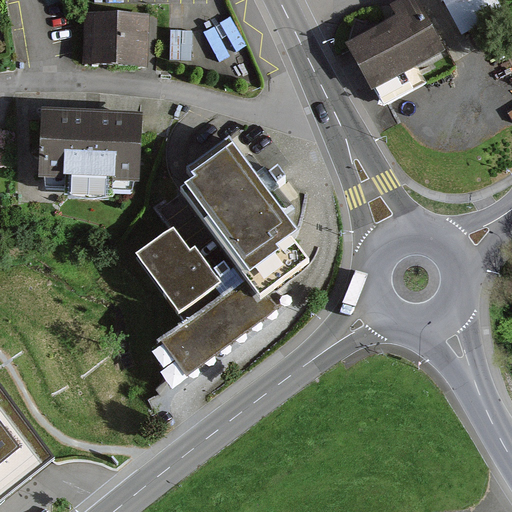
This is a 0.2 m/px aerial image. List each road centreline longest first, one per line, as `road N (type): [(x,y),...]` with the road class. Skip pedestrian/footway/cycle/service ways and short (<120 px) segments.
road 1 (residential): [(0,86),(169,93),(315,127),(336,115)]
road 2 (secondary): [(113,511),(332,346)]
road 3 (secondary): [(442,325),(511,457)]
road 4 (secondary): [(388,243),(336,115)]
road 5 (secondary): [(336,115),(279,0)]
